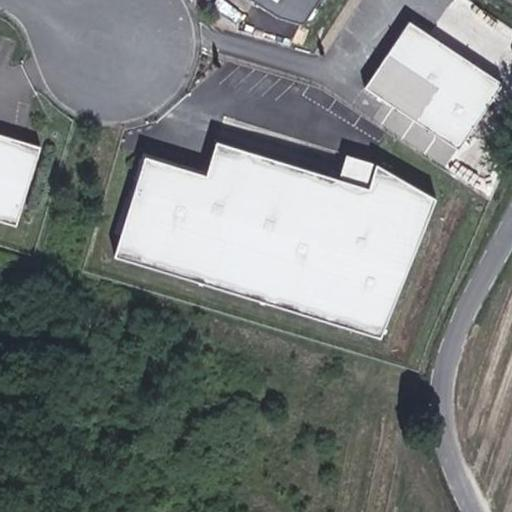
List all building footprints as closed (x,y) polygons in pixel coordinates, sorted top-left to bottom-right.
[(318,0),(253,0),(279,16),(304,22),(318,0)] [(504,82),(411,22),(368,89),(462,149),(504,82)] [(0,222),(21,229),(46,151),(0,136),(0,222)] [(384,341),(437,201),(382,160),(372,190),(269,163),(219,148),(209,181),(147,164),(118,265),(169,280),(384,341)] [(352,154),(346,174),(371,181),(377,161),(352,154)]
